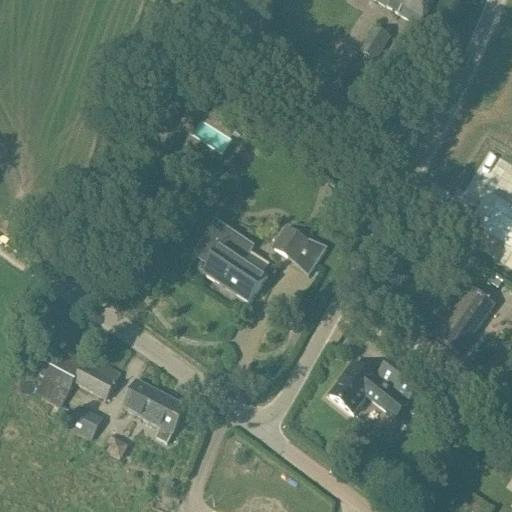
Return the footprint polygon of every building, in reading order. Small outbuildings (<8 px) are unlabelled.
[(373,0),(420,27),(435,0),(373,0)] [(391,40),(375,29),(359,53),(376,64),(391,40)] [(417,55),(397,44),(380,72),(400,84),(417,55)] [(336,66),(323,57),(312,75),(338,90),(348,74),(346,72),(349,68),(339,61),(336,66)] [(162,97),(148,123),(168,134),(182,108),(162,97)] [(204,129),(199,142),(225,152),(230,138),(204,129)] [(511,216),(499,208),(487,229),(511,244),(511,216)] [(254,249),(216,225),(194,259),(208,268),(203,276),(250,307),(269,278),(245,263),(254,249)] [(306,242),(287,229),(272,251),(311,276),(325,254),(306,242)] [(495,308),(470,290),(435,339),(461,357),(495,308)] [(37,351),(26,371),(45,382),(36,398),(61,411),(75,386),(109,404),(121,375),(90,358),(87,363),(71,354),(65,366),(37,351)] [(399,403),(407,409),(408,408),(407,408),(424,386),(393,361),(376,383),(354,366),(339,385),(340,386),(330,399),(354,418),(368,400),(392,418),(393,417),(390,415),(399,403)] [(511,389),(511,371),(507,368),(498,382),(501,385),(493,396),(503,403),(511,389)] [(138,384),(123,411),(162,432),(156,442),(168,448),(173,438),(188,411),(138,384)] [(103,421),(80,409),(69,431),(92,443),(103,421)]
